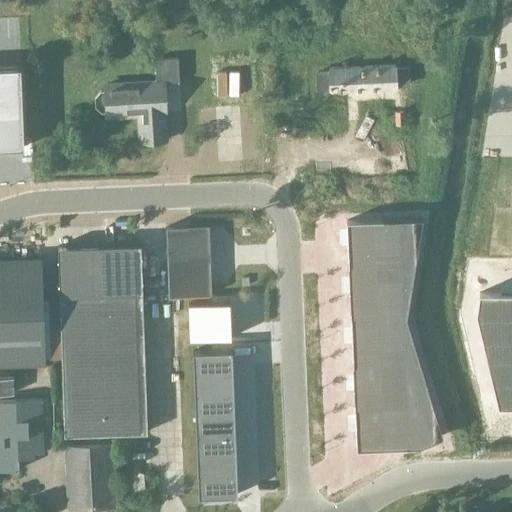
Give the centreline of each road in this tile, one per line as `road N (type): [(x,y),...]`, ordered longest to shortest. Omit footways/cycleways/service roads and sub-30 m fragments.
road 1 (unclassified): [(0,213),(48,202),(242,193),(271,201),(286,225),(303,511)]
road 2 (unclassified): [(511,472),(415,476),(350,511)]
